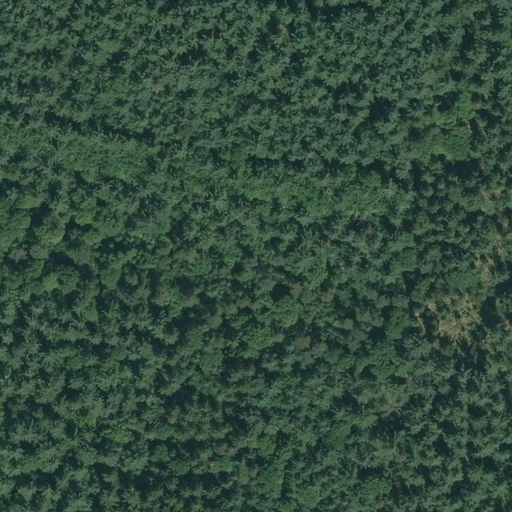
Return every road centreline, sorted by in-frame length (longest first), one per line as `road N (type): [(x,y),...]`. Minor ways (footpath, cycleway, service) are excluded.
road 1 (track): [(0,37),(511,131)]
road 2 (track): [(382,511),(431,0)]
